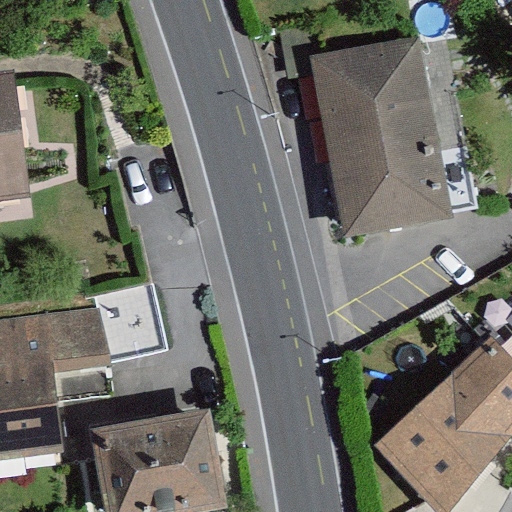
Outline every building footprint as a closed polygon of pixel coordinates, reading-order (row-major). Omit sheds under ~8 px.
[(323,256),(430,238),(400,56),(293,74),(323,256)] [(0,325),(0,376),(52,372),(101,368),(97,317),(0,325)] [(447,511),(511,434),(511,359),(492,339),(376,446),(437,511),(447,511)] [(0,481),(62,475),(52,372),(0,376),(0,481)] [(204,511),(195,451),(94,466),(100,511),(204,511)]
